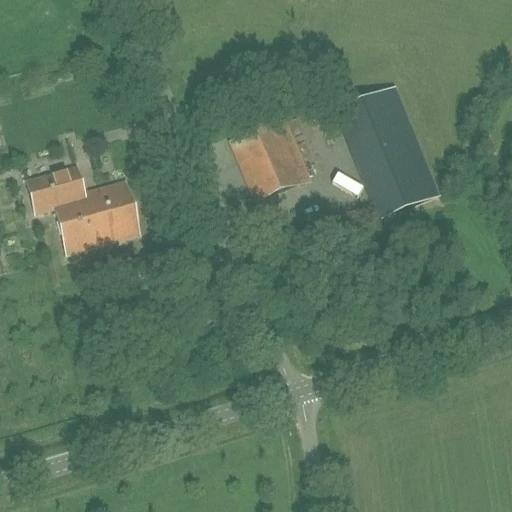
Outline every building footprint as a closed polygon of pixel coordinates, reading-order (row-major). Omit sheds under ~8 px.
[(235,144),(258,206),(314,185),(290,123),(235,144)] [(358,160),(383,221),(436,199),(411,138),(358,160)] [(35,217),(52,212),(65,258),(139,238),(125,185),(82,197),(76,173),(66,175),(65,173),(53,176),(54,179),(27,186),(35,217)] [(441,228),(451,224),(446,211),(435,215),(441,228)] [(180,252),(134,264),(144,301),(190,289),(180,252)] [(175,322),(189,341),(210,324),(196,307),(175,322)]
